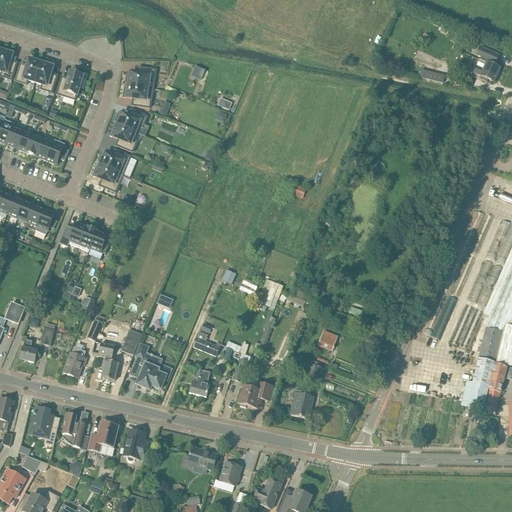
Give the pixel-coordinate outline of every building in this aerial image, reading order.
[(476,55),(476,56),(490,62),(494,53),(480,47),(476,45),(472,53),(476,55)] [(1,51),(0,53),(0,72),(2,73),(0,78),(12,81),(16,67),(10,65),(13,53),(4,50),(4,52),(1,51)] [(35,83),(41,64),(38,63),(39,61),(30,58),(26,71),(20,69),(15,82),(27,86),(28,81),(35,83)] [(35,83),(42,86),(41,90),(52,94),(56,80),(50,78),(54,65),(45,63),(44,65),(41,64),(35,83)] [(494,83),(500,69),(487,63),(484,70),(477,67),(474,73),(481,76),(481,77),(494,83)] [(195,66),(191,76),(201,80),(205,71),(195,66)] [(128,74),(126,83),(129,83),(128,86),(148,89),(153,90),(154,83),(156,71),(142,69),(141,76),(128,74)] [(443,84),(445,76),(425,70),(423,79),(443,84)] [(61,82),(57,95),(75,101),(79,89),(82,90),(85,80),(82,79),(83,77),(81,77),(82,74),(73,71),(72,74),(71,73),(67,84),(61,82)] [(125,89),(124,98),(137,100),(136,107),(150,109),(152,97),(153,90),(148,89),(128,86),(128,89),(125,89)] [(45,98),(40,112),(47,114),(52,100),(45,98)] [(221,98),(218,105),(229,109),(232,103),(221,98)] [(164,102),(159,113),(166,116),(170,104),(164,102)] [(117,126),(136,134),(138,127),(143,129),(147,118),(134,113),(132,119),(119,114),(116,123),(118,123),(117,126)] [(3,124),(0,132),(0,142),(6,145),(13,128),(15,124),(5,120),(3,124)] [(133,141),(136,134),(117,126),(116,129),(114,128),(110,137),(122,142),(120,148),(133,153),(137,143),(133,141)] [(6,145),(16,149),(23,133),(13,128),(6,145)] [(16,149),(26,153),(33,137),(23,133),(16,149)] [(26,153),(36,157),(43,141),(33,137),(26,153)] [(36,157),(46,161),(53,145),(43,141),(36,157)] [(53,145),(46,161),(57,165),(59,160),(65,162),(69,152),(63,150),(63,149),(64,149),(63,149),(65,145),(55,141),(53,145)] [(208,151),(205,159),(211,161),(214,154),(208,151)] [(101,164),(100,166),(119,174),(123,176),(131,158),(118,153),(115,159),(103,154),(99,163),(101,164)] [(116,181),(119,174),(100,166),(99,169),(97,168),(93,177),(106,182),(103,188),(116,194),(121,183),(116,181)] [(296,184),(291,196),(303,200),(307,188),(296,184)] [(0,205),(0,211),(8,215),(15,199),(5,194),(0,205)] [(8,215),(18,219),(25,203),(15,199),(8,215)] [(18,219),(28,223),(34,207),(25,203),(18,219)] [(28,223),(38,227),(44,211),(34,207),(28,223)] [(55,215),(44,211),(38,227),(36,232),(46,236),(49,228),(55,230),(58,223),(52,221),(55,215)] [(475,212),(423,333),(431,337),(483,216),(475,212)] [(485,215),(470,250),(478,253),(493,218),(485,215)] [(502,221),(486,257),(494,261),(510,225),(502,221)] [(67,227),(59,245),(68,248),(69,245),(79,249),(87,229),(77,224),(75,230),(67,227)] [(511,225),(496,261),(504,265),(511,246),(511,225)] [(79,249),(89,253),(91,249),(97,233),(87,229),(79,249)] [(97,233),(91,249),(101,253),(108,237),(97,233)] [(469,255),(452,293),(459,297),(476,258),(469,255)] [(484,262),(468,300),(476,303),(492,265),(484,262)] [(461,408),(483,412),(495,363),(511,367),(511,266),(485,330),(478,359),(472,383),(467,382),(461,408)] [(494,266),(478,304),(485,307),(502,270),(494,266)] [(236,276),(227,272),(222,281),(232,286),(236,276)] [(50,280),(47,287),(52,289),(55,283),(50,280)] [(263,306),(274,310),(283,286),(272,282),(263,306)] [(65,292),(63,298),(69,300),(71,294),(65,292)] [(160,296),(157,304),(169,310),(173,301),(160,296)] [(84,299),(81,305),(87,308),(91,300),(86,298),(84,299)] [(449,298),(432,337),(439,341),(457,301),(449,298)] [(12,304),(6,320),(19,325),(25,309),(12,304)] [(466,305),(449,343),(457,346),(474,308),(466,305)] [(350,314),(367,321),(369,315),(352,309),(350,314)] [(475,309),(459,347),(467,351),(483,313),(475,309)] [(104,324),(95,320),(87,339),(95,343),(104,324)] [(146,335),(192,354),(194,349),(216,358),(220,349),(221,345),(216,343),(215,346),(207,343),(209,338),(199,334),(197,338),(152,320),(146,335)] [(41,345),(51,347),(55,331),(54,331),(56,326),(46,324),(45,329),(41,345)] [(258,353),(263,355),(272,331),(266,329),(258,353)] [(128,330),(121,351),(132,355),(140,334),(128,330)] [(338,337),(324,332),(318,347),(332,352),(338,337)] [(287,338),(279,357),(288,360),(296,342),(287,338)] [(23,349),(20,361),(35,364),(38,352),(31,350),(33,343),(25,341),(23,349)] [(93,353),(99,355),(101,344),(95,343),(93,353)] [(107,362),(104,361),(102,371),(104,371),(102,379),(115,382),(119,364),(112,363),(112,359),(115,347),(101,344),(99,355),(98,355),(107,357),(107,362)] [(141,346),(136,357),(139,359),(144,361),(146,355),(148,349),(141,346)] [(228,363),(233,352),(227,349),(222,360),(228,363)] [(70,355),(63,374),(78,379),(85,360),(84,360),(86,355),(82,354),(80,358),(70,355)] [(233,381),(242,384),(251,359),(242,355),(233,381)] [(136,365),(131,376),(140,379),(137,386),(150,391),(152,387),(161,390),(165,380),(167,381),(171,371),(160,366),(158,370),(146,365),(144,369),(139,367),(139,366),(136,365)] [(325,370),(312,365),(306,381),(319,387),(325,370)] [(495,366),(485,410),(495,413),(503,379),(511,380),(511,369),(506,368),(495,366)] [(193,382),(192,382),(189,394),(207,399),(210,387),(207,386),(211,374),(196,370),(193,382)] [(241,396),(238,404),(258,409),(260,400),(270,402),(273,388),(260,384),(258,391),(245,388),(243,396),(241,396)] [(294,402),(290,416),(309,420),(314,398),(303,395),(301,392),(296,391),(293,393),(292,399),(294,402)] [(0,421),(9,423),(15,403),(8,401),(7,399),(3,398),(2,399),(2,400),(0,399),(0,421)] [(36,408),(29,435),(45,439),(44,445),(54,447),(58,430),(51,428),(54,417),(49,415),(50,412),(36,408)] [(85,424),(87,414),(81,412),(79,422),(85,424)] [(87,426),(79,424),(79,426),(75,425),(77,418),(67,416),(63,435),(66,436),(63,438),(65,441),(68,444),(73,448),(86,451),(89,438),(84,437),(87,426)] [(101,446),(113,449),(117,433),(118,428),(102,424),(98,438),(92,436),(89,450),(99,453),(101,446)] [(139,460),(145,461),(152,444),(144,442),(145,435),(130,431),(124,457),(127,458),(127,461),(128,463),(130,464),(132,464),(134,463),(135,462),(136,460),(139,461),(139,460)] [(4,433),(2,444),(9,447),(12,435),(4,433)] [(190,459),(188,465),(205,470),(212,472),(217,456),(193,448),(190,459)] [(42,463),(27,457),(22,467),(35,475),(38,470),(42,463)] [(68,473),(74,475),(80,478),(83,464),(76,462),(70,465),(68,473)] [(42,463),(38,470),(41,472),(46,471),(49,466),(42,463)] [(242,468),(226,463),(220,482),(236,487),(242,468)] [(13,498),(16,499),(26,481),(8,470),(0,484),(0,500),(9,505),(13,498)] [(72,477),(67,488),(73,491),(79,481),(72,477)] [(112,485),(113,481),(105,479),(103,487),(111,490),(112,485)] [(282,486),(270,481),(265,493),(258,490),(253,502),(260,505),(259,506),(271,510),(282,486)] [(178,485),(166,501),(173,503),(183,490),(178,485)] [(42,511),(45,508),(51,511),(53,511),(61,499),(48,492),(43,500),(40,498),(39,501),(32,497),(23,511),(42,511)] [(305,511),(311,498),(297,492),(292,503),(282,499),(276,511),(305,511)] [(200,506),(199,499),(187,501),(188,507),(183,508),(184,511),(197,511),(196,507),(200,506)]
